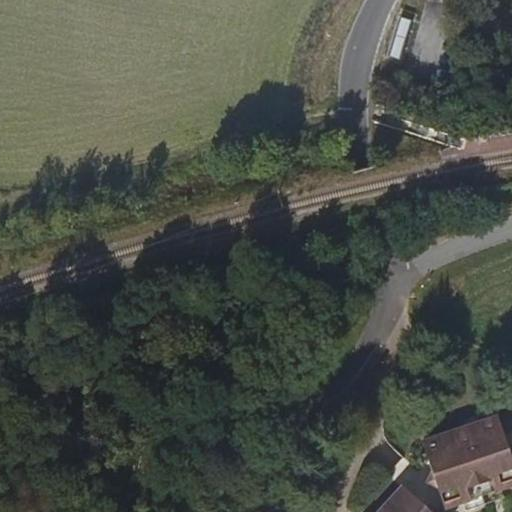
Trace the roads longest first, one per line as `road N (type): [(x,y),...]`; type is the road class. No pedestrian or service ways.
road 1 (residential): [(382,306),(242,511)]
road 2 (residential): [(382,306),(375,393),(326,511)]
road 3 (residential): [(371,208),(355,115),(360,62),(386,0)]
road 4 (residential): [(511,226),(388,275)]
